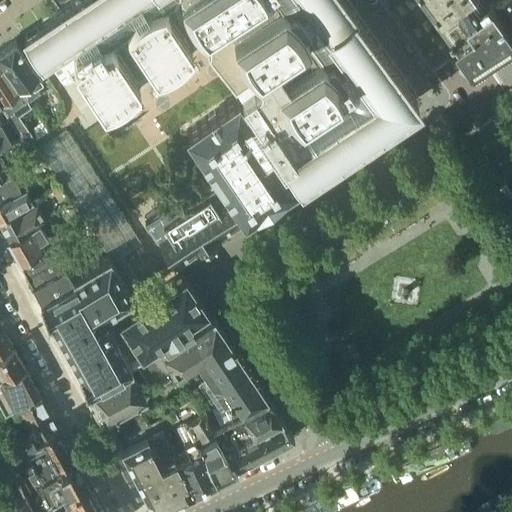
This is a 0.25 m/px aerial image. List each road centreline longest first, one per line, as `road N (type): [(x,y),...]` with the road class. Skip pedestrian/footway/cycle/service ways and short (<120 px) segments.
road 1 (residential): [(336,452),(222,270),(467,97)]
road 2 (residential): [(0,261),(135,511)]
road 3 (tertiary): [(511,371),(336,452)]
road 4 (tertiary): [(336,452),(207,511)]
road 5 (residential): [(467,97),(395,0)]
